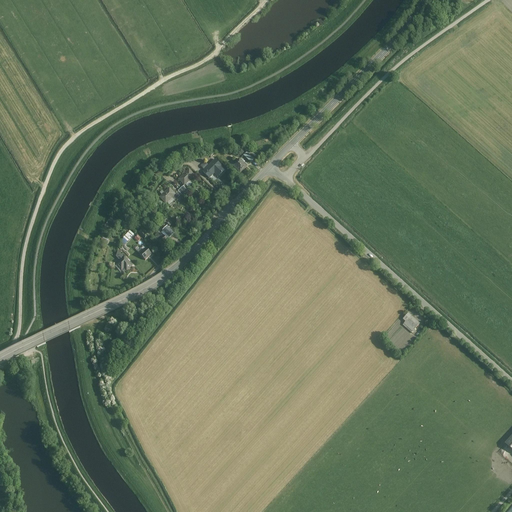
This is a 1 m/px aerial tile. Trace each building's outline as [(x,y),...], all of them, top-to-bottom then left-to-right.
[(254,159),(247,152),(244,155),(251,162),(254,159)] [(240,158),(232,166),(241,174),(248,166),(240,158)] [(215,159),(203,172),(210,178),(215,173),(219,177),(226,169),(215,159)] [(178,179),(184,186),(196,176),(190,169),(178,179)] [(169,188),(160,198),(166,204),(176,194),(169,188)] [(159,241),(162,245),(169,239),(167,237),(169,235),(162,229),(156,235),(157,236),(157,237),(160,240),(159,241)] [(132,231),(122,241),(125,244),(135,235),(132,231)] [(140,254),(146,260),(152,254),(147,248),(140,254)] [(121,261),(117,265),(122,271),(125,269),(127,272),(134,266),(125,257),(125,258),(119,251),(117,257),(121,261)] [(421,325),(409,314),(404,320),(407,323),(405,325),(414,332),(421,325)]
